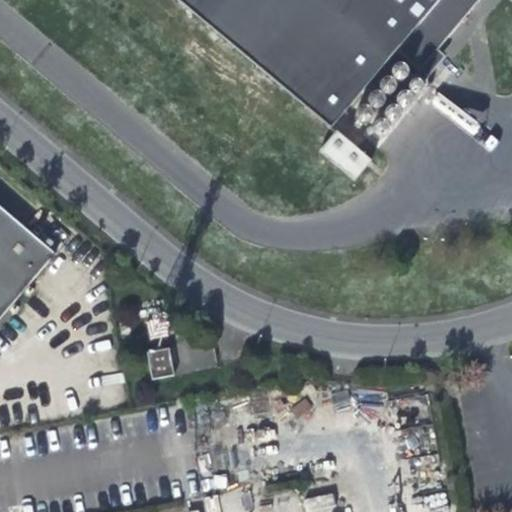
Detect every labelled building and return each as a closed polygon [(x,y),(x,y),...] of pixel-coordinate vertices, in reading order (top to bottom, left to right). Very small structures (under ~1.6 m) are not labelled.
[(182,0),(335,124),(398,48),(422,68),(439,47),(478,0),(182,0)] [(439,47),(422,68),(430,74),(447,53),(439,47)] [(405,64),(402,63),(398,63),(395,65),(393,68),(392,72),(393,75),(396,78),(399,79),(403,79),(406,77),(408,74),(409,71),(408,67),(405,64)] [(394,78),(390,77),(387,77),(383,79),(381,82),(381,85),(382,89),(384,92),(388,93),(391,93),(394,91),(397,88),(397,84),(396,81),(394,78)] [(382,92),(379,91),(375,91),(372,93),(370,96),(369,99),(370,103),(372,106),(376,107),(380,107),(383,105),(385,102),(386,98),(385,95),(382,92)] [(370,107),(367,105),(363,105),(360,107),(358,110),(357,114),(358,117),(361,120),(364,122),(368,121),(371,120),(373,117),(374,113),(373,109),(370,107)] [(339,129),(323,148),(358,177),(374,158),(339,129)] [(0,316),(52,254),(42,246),(26,233),(0,211),(0,316)] [(26,233),(42,246),(48,238),(32,226),(26,233)] [(145,355),(149,383),(171,379),(166,351),(145,355)] [(331,494),(304,498),(305,511),(326,511),(334,511),(331,494)]
